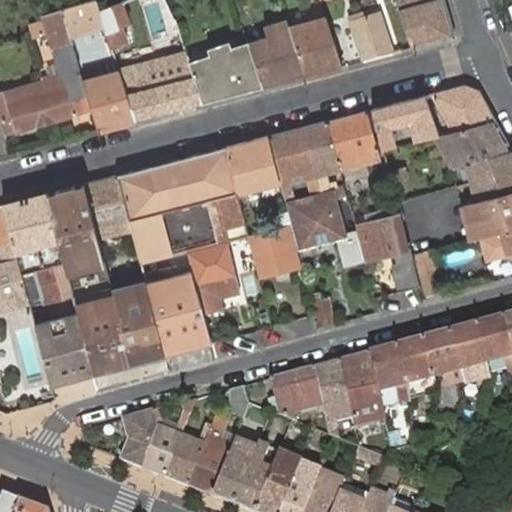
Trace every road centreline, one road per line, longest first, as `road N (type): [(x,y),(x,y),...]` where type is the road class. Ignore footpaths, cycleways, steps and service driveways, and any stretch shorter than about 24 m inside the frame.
road 1 (residential): [(511,292),(84,408),(64,417),(33,463)]
road 2 (residential): [(487,51),(0,181)]
